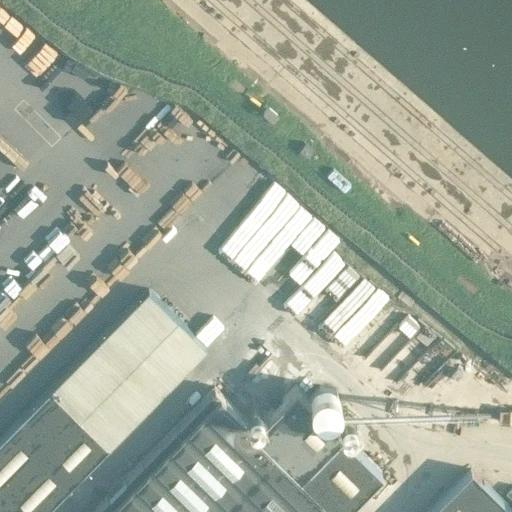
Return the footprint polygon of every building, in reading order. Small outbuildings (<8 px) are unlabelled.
[(40,36),(20,58),(33,71),(54,49),(40,36)] [(87,80),(85,91),(74,89),(73,100),(55,98),(53,117),(72,120),(74,105),(89,107),(91,95),(104,96),(106,82),(87,80)] [(0,136),(30,168),(43,155),(13,124),(0,136)] [(288,137),(305,152),(312,144),(295,129),(288,137)] [(243,161),(211,198),(224,209),(256,172),(243,161)] [(55,177),(69,192),(83,179),(69,164),(55,177)] [(38,200),(26,205),(34,221),(46,215),(38,200)] [(379,206),(373,215),(395,228),(401,219),(379,206)] [(511,273),(511,230),(501,243),(508,249),(498,261),(511,273)] [(309,272),(323,284),(342,260),(328,249),(309,272)] [(144,279),(44,377),(107,440),(206,342),(144,279)] [(303,303),(310,316),(327,307),(320,294),(303,303)] [(232,374),(242,403),(257,398),(246,369),(232,374)] [(377,466),(292,382),(253,422),(213,382),(84,511),(335,511),(340,508),(338,506),(377,466)] [(0,434),(0,511),(38,511),(107,442),(49,384),(0,434)] [(421,511),(511,511),(511,506),(469,464),(421,511)]
